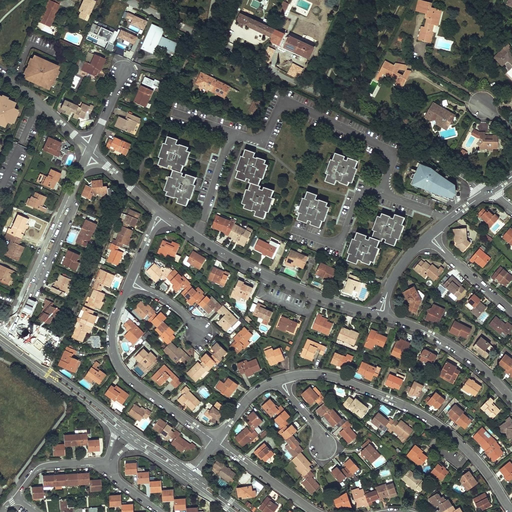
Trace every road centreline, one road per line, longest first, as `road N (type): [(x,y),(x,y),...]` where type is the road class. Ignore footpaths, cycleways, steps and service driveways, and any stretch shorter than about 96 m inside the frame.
road 1 (residential): [(129,0),(367,117),(487,192)]
road 2 (residential): [(287,378),(326,376),(433,422),(474,458),(511,511)]
road 3 (residential): [(375,314),(239,263),(162,213)]
road 4 (residential): [(129,282),(111,333),(118,366),(215,441)]
road 5 (tertiary): [(125,428),(0,335)]
road 6 (residential): [(511,399),(451,346),(385,316)]
road 7 (tertiary): [(0,342),(117,431)]
road 8 (residential): [(30,281),(89,149)]
